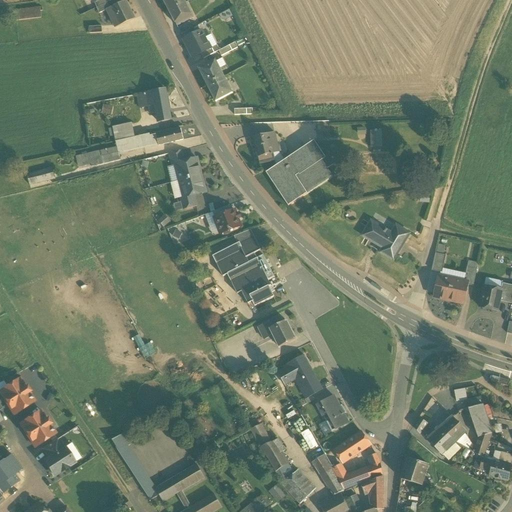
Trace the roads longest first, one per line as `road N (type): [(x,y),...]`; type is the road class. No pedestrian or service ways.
road 1 (tertiary): [(412,323),(316,258),(240,179),(140,0)]
road 2 (track): [(509,0),(435,225)]
road 3 (track): [(0,297),(120,479)]
road 4 (residential): [(393,459),(370,435),(284,281)]
road 5 (residential): [(412,323),(393,459)]
